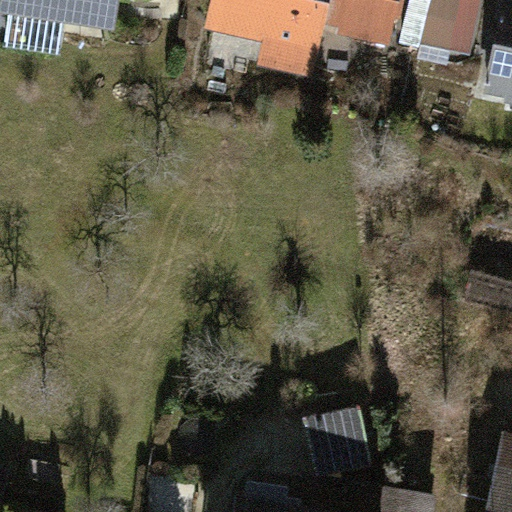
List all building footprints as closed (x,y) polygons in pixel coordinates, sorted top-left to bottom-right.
[(13,0),(11,13),(135,35),(141,0),(13,0)] [(489,0),(232,0),(224,34),(277,47),(271,71),(329,85),(341,34),(474,65),(489,0)] [(511,16),(494,91),(511,95),(511,16)] [(318,414),(325,465),(376,459),(370,408),(318,414)] [(511,511),(511,460),(501,511),(511,511)] [(389,511),(350,511),(245,493),(241,511),(450,511),(453,498),(394,487),(389,511)] [(0,511),(19,511),(23,495),(0,489),(0,511)]
